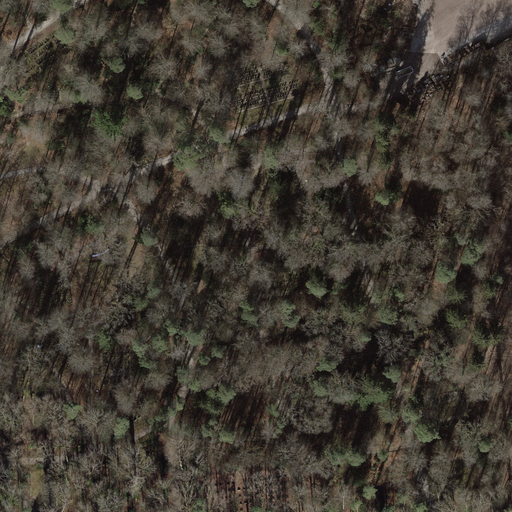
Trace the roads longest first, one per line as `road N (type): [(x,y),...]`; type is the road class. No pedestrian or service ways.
road 1 (track): [(398,86),(250,129),(0,240)]
road 2 (track): [(436,511),(330,103)]
road 3 (track): [(265,0),(297,18),(327,65),(330,103)]
